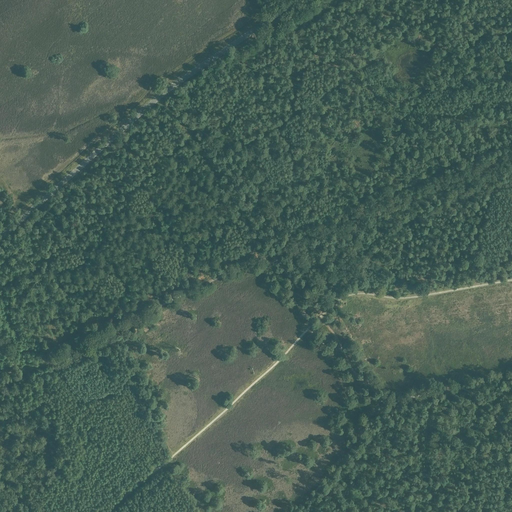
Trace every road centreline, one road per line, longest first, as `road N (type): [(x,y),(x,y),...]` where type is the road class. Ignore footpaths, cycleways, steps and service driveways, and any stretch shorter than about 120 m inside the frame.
road 1 (track): [(381,398),(359,382),(321,315),(271,255),(0,382)]
road 2 (tertiary): [(0,238),(158,97),(299,0)]
road 3 (track): [(254,0),(247,21),(159,79),(33,194),(15,198),(0,180)]
road 4 (track): [(511,444),(497,417),(464,389),(381,398)]
road 5 (track): [(381,398),(326,481),(292,511)]
